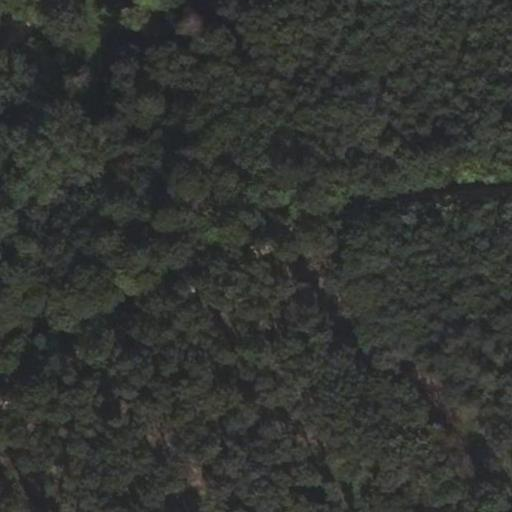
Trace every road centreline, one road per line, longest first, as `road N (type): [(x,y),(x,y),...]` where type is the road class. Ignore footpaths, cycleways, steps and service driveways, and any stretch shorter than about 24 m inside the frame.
road 1 (track): [(0,387),(152,297),(278,238),(358,211),(511,192)]
road 2 (track): [(256,0),(146,106),(0,276)]
